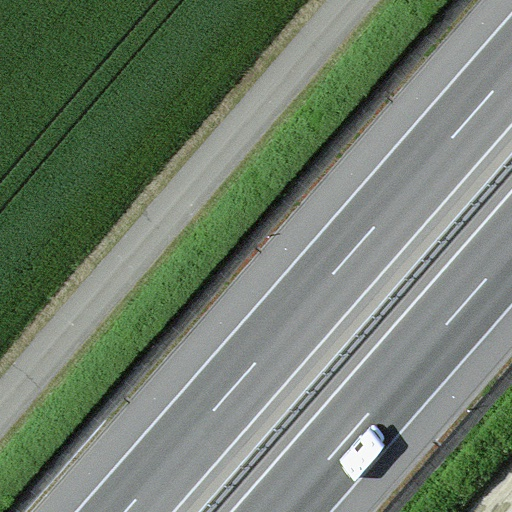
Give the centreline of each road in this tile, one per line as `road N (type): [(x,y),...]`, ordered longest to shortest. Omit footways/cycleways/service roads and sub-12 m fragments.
road 1 (motorway): [(511,69),(124,511)]
road 2 (track): [(0,410),(354,0)]
road 3 (motorway): [(282,511),(511,249)]
